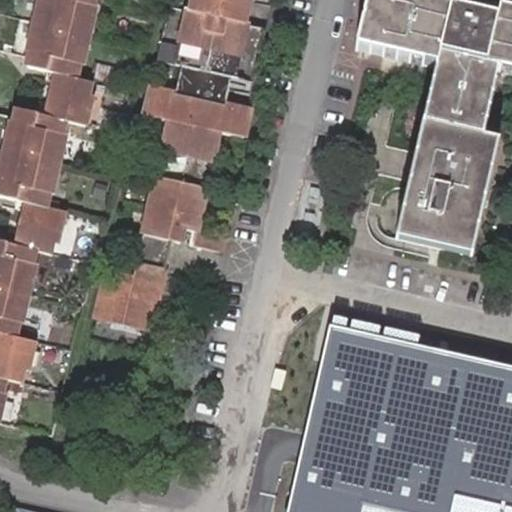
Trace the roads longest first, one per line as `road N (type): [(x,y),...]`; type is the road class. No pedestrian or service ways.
road 1 (residential): [(337,0),(268,275)]
road 2 (residential): [(268,275),(511,326)]
road 3 (residential): [(268,275),(209,511)]
road 4 (residential): [(0,480),(119,511)]
